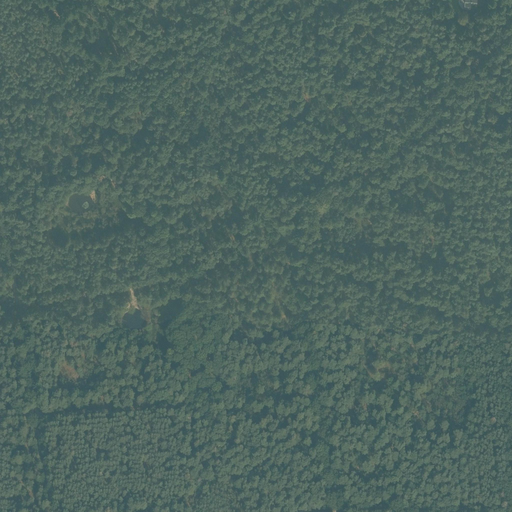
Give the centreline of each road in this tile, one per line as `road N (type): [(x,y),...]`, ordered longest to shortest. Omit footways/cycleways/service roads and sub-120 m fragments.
road 1 (track): [(511,26),(457,73),(404,140),(285,235)]
road 2 (track): [(316,395),(34,417)]
road 3 (track): [(285,235),(201,267),(17,304)]
road 4 (track): [(159,85),(285,235)]
road 5 (track): [(377,0),(511,126)]
road 6 (track): [(285,235),(344,271),(439,307)]
road 7 (track): [(159,85),(0,95)]
road 8 (track): [(314,382),(285,235)]
road 9 (track): [(314,382),(393,350),(439,307)]
